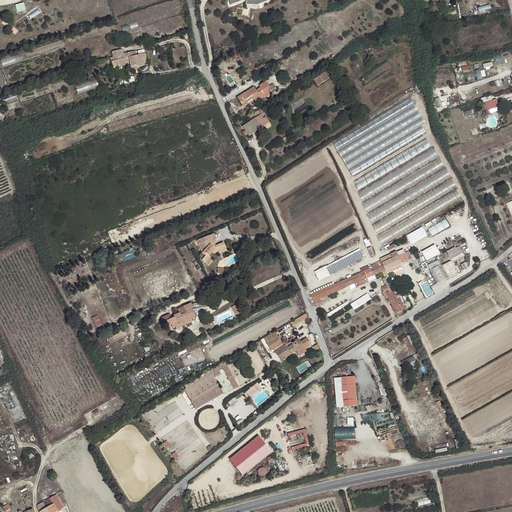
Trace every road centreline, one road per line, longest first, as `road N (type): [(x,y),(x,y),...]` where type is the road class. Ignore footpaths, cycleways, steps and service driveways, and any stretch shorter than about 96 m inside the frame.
road 1 (track): [(462,227),(465,200),(429,135),(422,103),(409,94),(269,185),(294,249),(312,268)]
road 2 (unclassified): [(189,0),(205,68),(330,365)]
road 3 (primary): [(228,511),(511,451)]
road 4 (unclassified): [(330,365),(181,483),(156,511)]
road 5 (unclassified): [(511,246),(330,365)]
road 6 (track): [(48,147),(88,134),(124,109),(183,92),(217,95)]
road 7 (track): [(511,438),(469,440),(410,315)]
road 8 (track): [(256,183),(121,233)]
road 9 (unclassified): [(36,511),(44,459),(111,410)]
